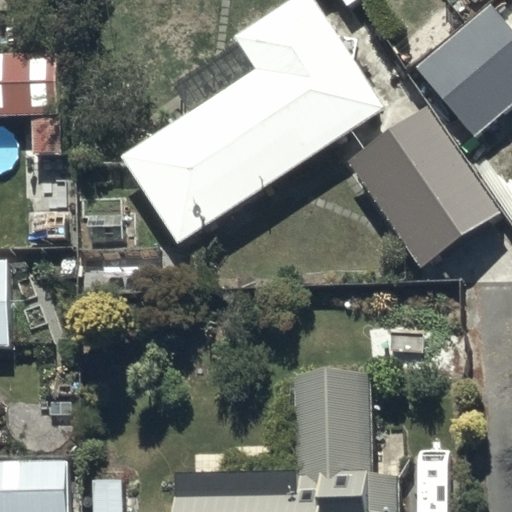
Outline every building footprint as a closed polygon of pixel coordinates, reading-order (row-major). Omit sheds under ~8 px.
[(240,55),(164,106),(181,131),(129,165),(189,253),(392,117),(313,0),(308,0),(236,49),(240,55)] [(511,33),(498,16),(419,80),(476,149),(511,119),(511,33)] [(0,129),(37,129),(37,163),(67,163),(65,61),(0,62),(0,129)] [(349,170),(428,284),(509,228),(430,114),(349,170)] [(0,356),(15,357),(15,270),(0,270),(0,356)] [(305,491),(185,494),(185,511),(400,511),(400,490),(380,491),(377,386),(302,388),(305,491)] [(73,511),(73,468),(0,469),(0,511),(73,511)]
